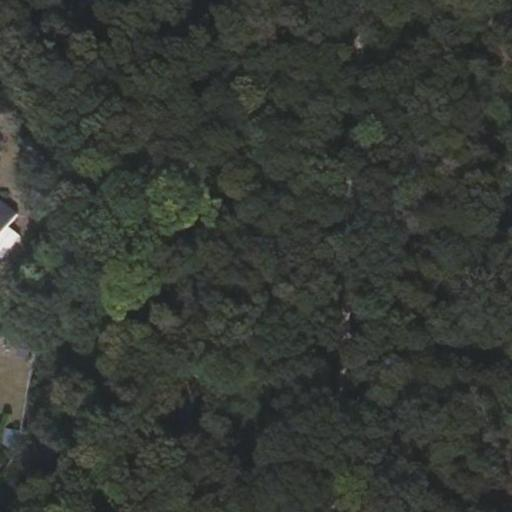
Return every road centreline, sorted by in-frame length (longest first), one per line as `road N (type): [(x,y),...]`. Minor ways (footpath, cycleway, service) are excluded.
road 1 (track): [(355,0),(327,511)]
road 2 (track): [(353,36),(511,28)]
